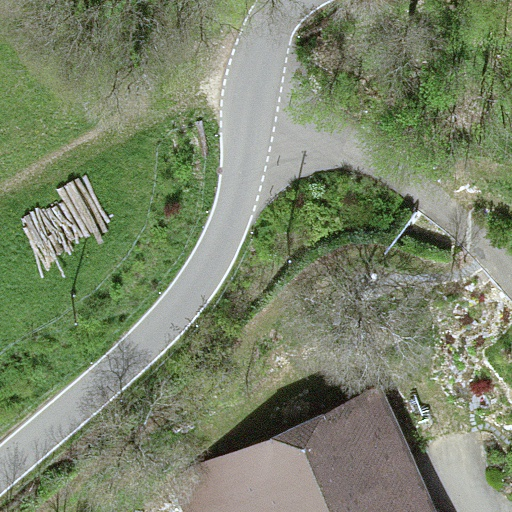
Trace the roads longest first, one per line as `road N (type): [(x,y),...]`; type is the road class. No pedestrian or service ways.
road 1 (tertiary): [(0,476),(141,349),(193,290),(234,210),(260,52),(288,0)]
road 2 (track): [(253,85),(166,101),(0,192)]
